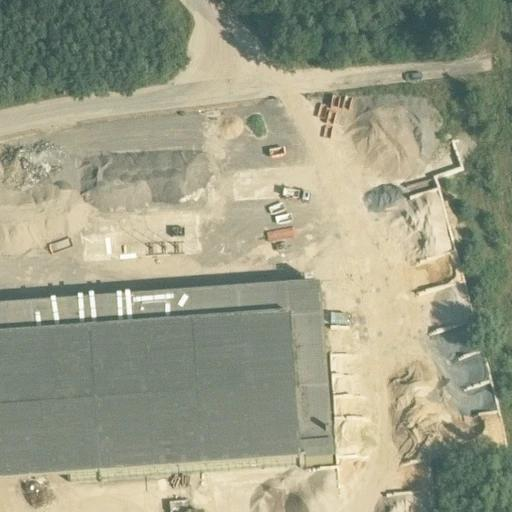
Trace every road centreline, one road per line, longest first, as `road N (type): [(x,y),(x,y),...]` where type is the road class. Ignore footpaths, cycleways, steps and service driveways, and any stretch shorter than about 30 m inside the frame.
road 1 (track): [(364,511),(385,435),(392,365),(378,242),(342,159),(196,0)]
road 2 (track): [(0,126),(283,86)]
